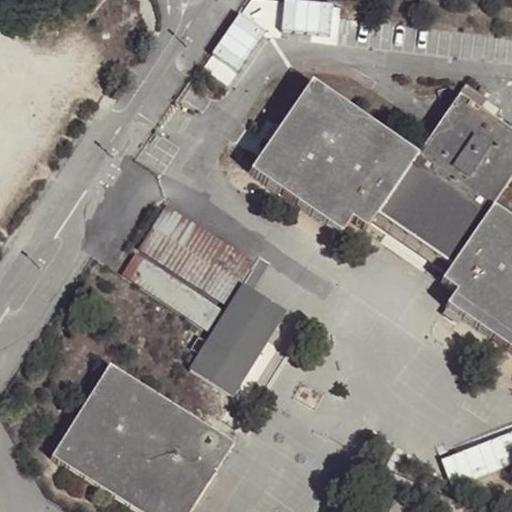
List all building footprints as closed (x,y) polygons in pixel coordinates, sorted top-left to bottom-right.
[(462,252),(451,269),(441,284),(456,294),(447,308),(511,352),(511,224),(491,210),(511,178),(511,134),(478,111),(483,104),(464,90),(416,158),(311,86),(250,174),(340,234),(350,221),(365,231),(375,217),(386,200),(424,226),(462,252)] [(375,217),(451,269),(462,252),(424,226),(386,200),(375,217)] [(250,265),(168,211),(147,242),(229,296),(250,265)] [(227,301),(145,248),(126,277),(207,331),(227,301)] [(284,314),(241,287),(206,343),(197,337),(189,349),(199,356),(190,370),(232,396),(284,314)] [(189,511),(231,448),(108,370),(52,460),(135,511),(189,511)] [(454,484),(511,461),(511,431),(444,459),(454,484)]
